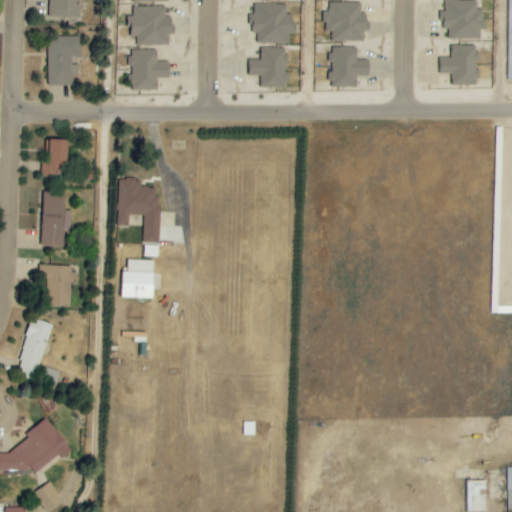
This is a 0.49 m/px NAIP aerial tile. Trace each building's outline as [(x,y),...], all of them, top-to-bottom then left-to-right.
[(49,0),(49,18),(80,19),(80,0),(49,0)] [(476,1),(443,1),(444,30),(448,30),(448,40),(480,39),(480,31),(484,30),(484,10),(477,10),(476,1)] [(332,42),(363,42),(363,32),(367,32),(367,14),(361,14),(361,3),(329,3),(329,11),(324,11),(324,32),(332,32),(332,42)] [(289,45),(289,35),(293,35),(293,15),(286,15),(286,6),(253,5),(253,15),(251,15),(250,34),(257,34),(257,44),(289,45)] [(165,7),(135,7),(135,18),(129,18),(129,38),(136,37),(136,46),(168,46),(168,36),(172,36),(172,17),(165,17),(165,7)] [(48,86),(72,86),(72,76),(78,76),(78,66),(71,66),(71,58),(81,58),(81,37),(47,37),(48,86)] [(440,74),(451,74),(452,87),(478,86),(477,46),(450,46),(450,58),(440,58),(440,74)] [(368,77),(369,61),(357,60),(357,48),(330,48),(330,63),(330,88),(356,89),(356,76),(368,77)] [(260,89),(287,88),(286,49),(260,49),(260,61),(248,61),(248,76),(260,76),(260,89)] [(169,79),(169,62),(157,62),(156,50),(130,51),(131,91),(157,91),(157,79),(169,79)] [(43,175),(66,176),(67,141),(44,141),(43,175)] [(158,244),(160,188),(140,188),(140,181),(119,180),(118,227),(128,227),(128,216),(143,216),(143,244),(158,244)] [(41,247),(63,248),(64,230),(70,231),(71,211),(64,211),(64,193),(42,193),(41,247)] [(152,300),(153,262),(127,261),(127,273),(121,273),(120,299),(152,300)] [(71,267),(40,266),(39,283),(47,283),(47,306),(69,306),(70,284),(77,284),(77,274),(70,274),(71,267)] [(51,327),(31,321),(15,375),(34,381),(51,327)] [(0,454),(0,471),(38,471),(56,458),(63,458),(71,452),(47,418),(26,433),(26,440),(6,455),(0,454)] [(485,481),(465,481),(465,511),(481,511),(486,511),(485,481)] [(33,493),(44,511),(47,511),(62,503),(50,483),(33,493)]
